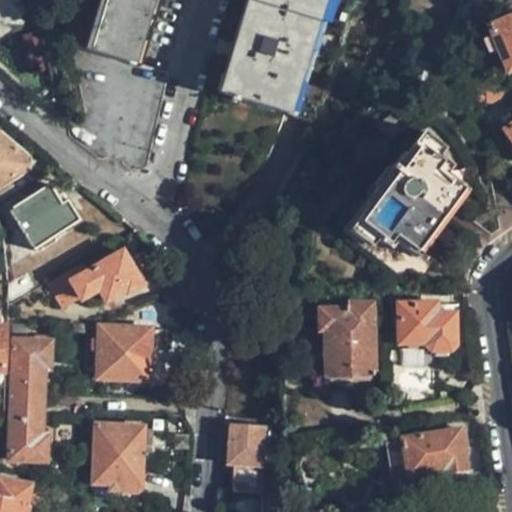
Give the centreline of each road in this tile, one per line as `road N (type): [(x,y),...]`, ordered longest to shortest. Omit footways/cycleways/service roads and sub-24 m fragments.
road 1 (residential): [(199,511),(211,324),(157,214)]
road 2 (residential): [(511,254),(488,273),(511,478)]
road 3 (residential): [(157,214),(205,0)]
road 4 (residential): [(157,214),(0,94)]
